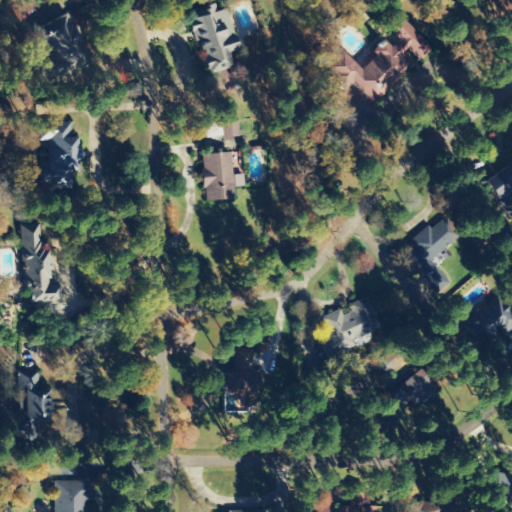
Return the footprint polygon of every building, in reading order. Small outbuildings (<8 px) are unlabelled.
[(189,19),(204,74),(232,67),(228,51),(235,49),(223,9),(217,11),(214,3),(194,9),(196,17),(189,19)] [(369,105),(410,68),(400,57),(407,50),(418,62),(430,51),(394,13),(381,25),(396,41),(389,47),(383,41),(370,53),(374,57),(358,71),(341,52),(322,70),(342,91),(350,84),(369,105)] [(39,77),(82,78),(83,49),(69,49),(70,40),(73,40),(73,22),(37,21),(37,36),(52,36),(52,59),(39,59),(39,77)] [(237,137),(236,117),(219,118),(221,138),(237,137)] [(71,123),(38,124),(39,140),(44,140),(44,169),(38,169),(38,176),(54,176),(54,190),(73,190),(71,123)] [(232,199),(231,188),(242,187),(241,175),(230,175),(229,152),(198,154),(201,187),(204,186),(205,201),(232,199)] [(511,209),(511,201),(506,192),(511,188),(511,175),(507,166),(482,180),(502,215),(511,209)] [(457,239),(439,221),(431,229),(428,226),(398,253),(418,275),(457,239)] [(60,302),(60,286),(44,286),(43,226),(19,226),(21,282),(27,282),(28,303),(60,302)] [(496,349),(510,321),(479,306),(465,334),(496,349)] [(233,374),(222,373),(221,393),(257,394),(257,370),(251,370),(251,350),(233,349),(233,374)] [(36,369),(13,373),(20,423),(22,423),(24,436),(29,435),(29,436),(37,435),(36,423),(48,421),(43,390),(39,390),(36,369)] [(414,410),(436,393),(418,370),(387,393),(400,410),(409,403),(414,410)] [(494,494),(509,495),(509,506),(511,506),(511,473),(495,473),(494,494)] [(493,495),(494,480),(487,480),(485,506),(494,506),(494,504),(503,504),(504,495),(493,495)] [(89,511),(90,483),(54,482),(53,511),(89,511)] [(414,502),(414,511),(432,511),(432,502),(414,502)]
